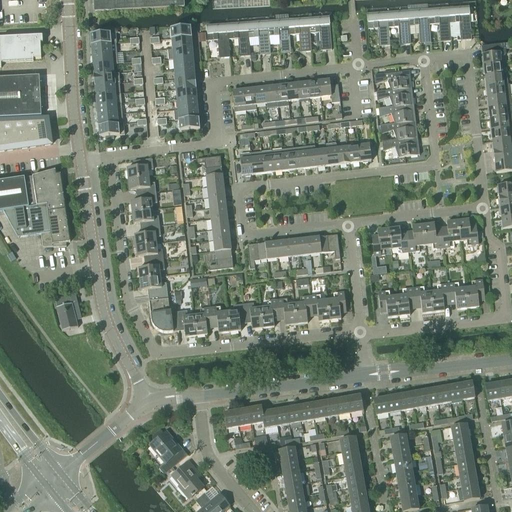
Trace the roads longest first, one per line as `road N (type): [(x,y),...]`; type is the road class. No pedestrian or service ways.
road 1 (residential): [(346,223),(245,233),(239,190),(431,164),(422,59)]
road 2 (residential): [(352,67),(220,81),(211,91),(216,131),(209,144),(107,157)]
road 3 (residential): [(359,334),(505,315),(499,247),(488,239),(484,208)]
road 4 (unclassified): [(147,400),(100,303),(80,160)]
road 5 (residential): [(158,355),(124,299),(107,157)]
road 6 (residential): [(158,355),(359,332)]
road 7 (residential): [(484,208),(468,63),(458,54),(422,59)]
road 8 (residential): [(198,396),(363,376)]
road 9 (unclassified): [(80,160),(67,0)]
road 10 (residential): [(346,223),(484,208)]
road 11 (residential): [(252,511),(209,458),(198,396)]
